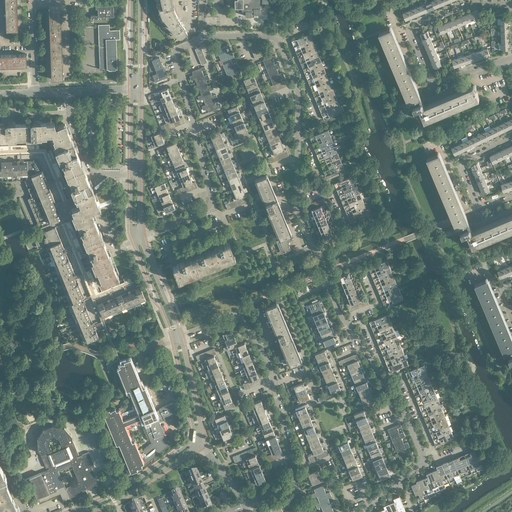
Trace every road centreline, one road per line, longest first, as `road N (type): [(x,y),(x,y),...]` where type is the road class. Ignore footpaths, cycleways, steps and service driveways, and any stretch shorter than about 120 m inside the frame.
road 1 (unclassified): [(319,266),(293,204),(297,87),(273,35),(204,38),(177,50),(212,203),(140,238)]
road 2 (residential): [(356,511),(422,455),(319,266)]
road 3 (residential): [(511,58),(431,83),(409,29),(470,3),(511,3)]
road 4 (unclassified): [(296,485),(261,347),(237,314),(202,328)]
road 5 (residential): [(511,198),(478,209),(459,162),(511,137)]
road 6 (tertiary): [(193,438),(140,479),(83,507)]
road 7 (tertiary): [(90,511),(200,442)]
road 8 (unclassified): [(131,175),(93,175),(67,91)]
